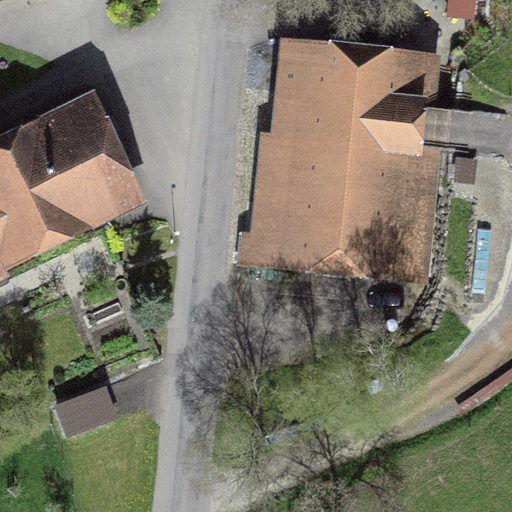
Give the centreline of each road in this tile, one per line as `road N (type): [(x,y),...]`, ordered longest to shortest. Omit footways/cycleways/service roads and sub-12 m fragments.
road 1 (tertiary): [(179,511),(227,0)]
road 2 (track): [(224,20),(0,120)]
